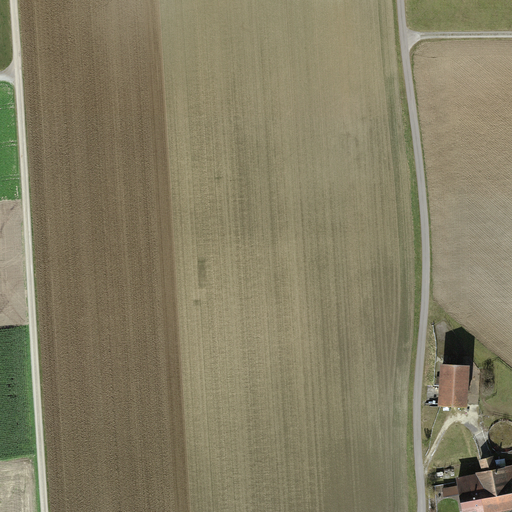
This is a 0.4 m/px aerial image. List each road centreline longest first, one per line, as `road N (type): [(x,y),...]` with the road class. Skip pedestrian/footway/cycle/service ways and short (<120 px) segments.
road 1 (track): [(422,511),(417,402),(426,250),(402,0)]
road 2 (track): [(48,511),(16,0)]
